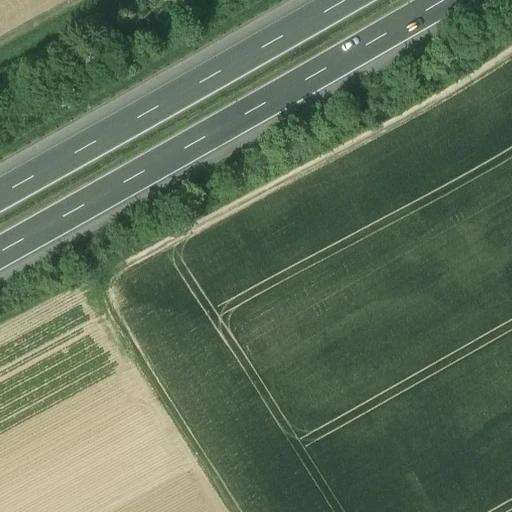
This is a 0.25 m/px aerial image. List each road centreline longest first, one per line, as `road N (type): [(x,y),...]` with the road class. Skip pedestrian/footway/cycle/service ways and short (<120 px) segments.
road 1 (track): [(511,68),(161,236),(138,286),(263,511)]
road 2 (motorway): [(0,248),(448,0)]
road 3 (motorway): [(328,0),(0,182)]
